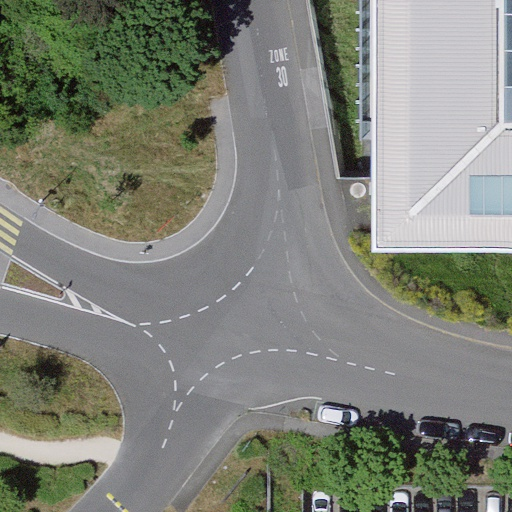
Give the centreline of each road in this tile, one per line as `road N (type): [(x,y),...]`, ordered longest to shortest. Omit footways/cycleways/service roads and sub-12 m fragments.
road 1 (unclassified): [(251,0),(272,189),(268,279),(236,349)]
road 2 (unclassified): [(236,349),(346,379),(511,405)]
road 3 (unclassified): [(137,323),(0,233)]
road 4 (unclassified): [(0,306),(137,323)]
